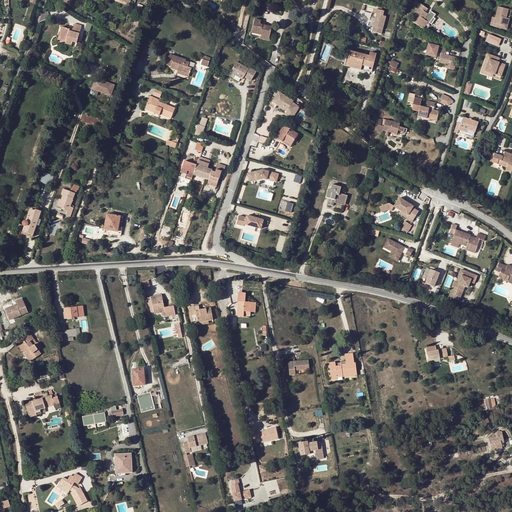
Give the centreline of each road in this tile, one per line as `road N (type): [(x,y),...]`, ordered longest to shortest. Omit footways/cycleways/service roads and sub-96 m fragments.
road 1 (tertiary): [(242,267),(390,295),(511,342)]
road 2 (residential): [(96,266),(151,507)]
road 3 (residential): [(242,267),(219,251),(216,232),(270,67)]
road 4 (unknown): [(159,263),(176,280),(207,417),(203,431),(188,434)]
road 5 (tertiary): [(96,266),(242,267)]
